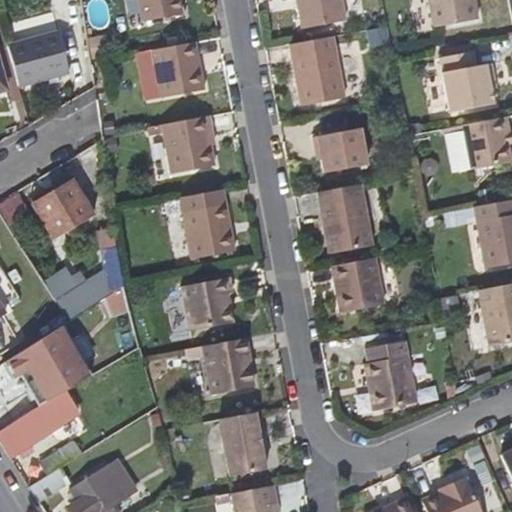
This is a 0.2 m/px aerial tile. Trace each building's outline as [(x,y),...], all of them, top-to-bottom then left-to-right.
[(183,19),(179,0),(138,0),(143,26),(183,19)] [(348,24),(342,0),(282,0),(283,4),(302,0),(304,7),(299,8),(304,33),(348,24)] [(479,22),(474,0),(429,0),(434,30),(479,22)] [(7,45),(18,85),(67,71),(56,32),(7,45)] [(347,102),(335,40),(291,49),(304,110),(347,102)] [(205,94),(196,47),(153,55),(161,102),(205,94)] [(492,91),(491,84),(496,83),(492,66),(477,68),(475,54),(441,60),(451,115),(495,107),(492,91)] [(511,162),(511,156),(509,144),(507,134),(511,134),(507,118),(465,126),(474,170),(511,162)] [(216,171),(212,150),(210,139),(213,138),(210,121),(163,130),(172,179),(216,171)] [(115,136),(113,124),(105,126),(107,138),(115,136)] [(421,133),(420,126),(411,127),(412,134),(421,133)] [(370,167),(363,131),(315,141),(318,158),(323,157),(327,176),(370,167)] [(445,139),(443,131),(411,137),(412,144),(423,142),(423,144),(445,139)] [(95,214),(74,179),(36,203),(56,236),(95,214)] [(377,248),(364,186),(321,195),(334,257),(377,248)] [(182,201),(194,263),(237,254),(225,193),(182,201)] [(511,265),(511,201),(477,209),(488,269),(511,265)] [(120,269),(117,252),(96,256),(103,285),(121,273),(120,269)] [(387,306),(377,259),(334,268),(344,314),(387,306)] [(104,299),(124,287),(121,273),(103,285),(80,299),(86,310),(104,299)] [(236,325),(230,297),(235,296),(232,280),(184,289),(192,333),(236,325)] [(511,285),(481,291),(492,348),(511,343),(511,285)] [(107,363),(136,345),(124,287),(104,299),(112,314),(87,330),(107,363)] [(94,371),(107,363),(87,330),(112,314),(104,299),(86,310),(78,315),(70,320),(64,324),(69,332),(82,353),(94,371)] [(257,389),(253,367),(250,368),(248,358),(253,357),(249,340),(205,349),(215,398),(257,389)] [(368,367),(378,413),(420,405),(408,342),(369,350),(372,366),(368,367)] [(94,371),(82,353),(74,357),(69,364),(76,383),(94,371)] [(78,414),(64,391),(0,431),(0,440),(11,457),(19,451),(24,458),(36,450),(32,443),(78,414)] [(142,417),(149,413),(146,397),(134,404),(142,417)] [(271,473),(260,416),(223,423),(235,480),(271,473)] [(61,467),(70,462),(84,453),(76,440),(63,449),(42,463),(49,475),(61,467)] [(141,491),(120,459),(70,490),(78,502),(71,507),(74,511),(124,511),(120,504),(141,491)] [(30,487),(39,501),(71,483),(61,467),(49,475),(30,487)] [(485,473),(489,483),(498,479),(493,469),(485,473)] [(486,511),(471,478),(453,486),(455,490),(446,494),(428,502),(431,511),(486,511)] [(455,490),(453,486),(444,490),(446,494),(455,490)] [(277,511),(276,505),(281,503),(278,488),(237,496),(239,511),(277,511)] [(418,511),(412,499),(382,511),(418,511)]
